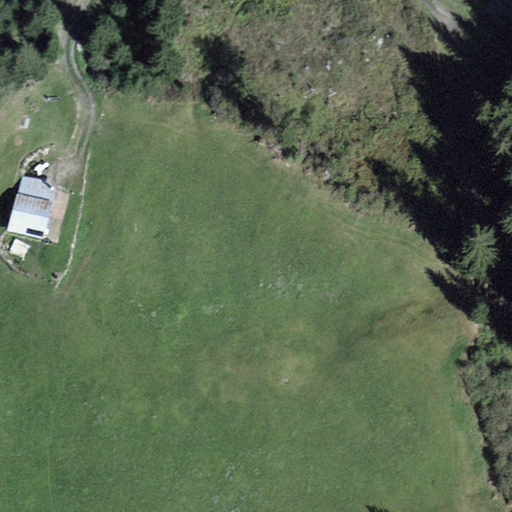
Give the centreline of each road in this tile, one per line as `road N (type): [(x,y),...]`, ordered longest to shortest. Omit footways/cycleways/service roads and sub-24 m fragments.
road 1 (track): [(426,0),(453,29),(456,76),(488,208),(511,268)]
road 2 (track): [(96,0),(67,30),(62,61),(81,102),(73,145)]
